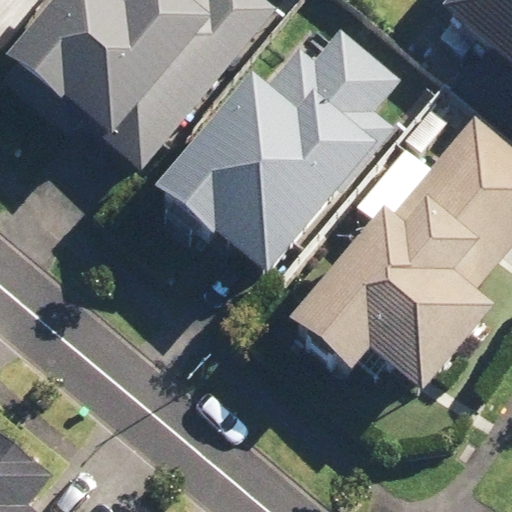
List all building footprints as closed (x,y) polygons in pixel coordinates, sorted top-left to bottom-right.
[(0,0),(0,21),(18,0),(0,0)] [(217,0),(214,3),(210,0),(81,0),(7,90),(81,151),(100,128),(132,154),(226,41),(250,60),(280,23),(253,0),(217,0)] [(511,0),(481,0),(445,44),(473,66),(485,52),(496,62),(472,91),(511,124),(511,0)] [(279,95),(267,85),(168,207),(229,256),(233,251),(290,296),(411,146),(387,126),(415,91),(355,43),(331,74),(310,57),(279,95)] [(511,152),(476,124),(305,338),(368,388),(386,364),(449,414),(511,335),(511,317),(473,286),(494,261),(511,275),(511,152)] [(42,511),(60,491),(0,439),(0,511),(42,511)]
